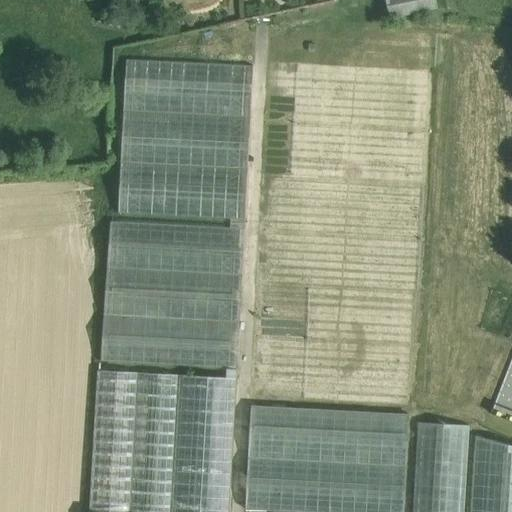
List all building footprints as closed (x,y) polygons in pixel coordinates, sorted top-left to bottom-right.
[(436,0),(385,0),(390,19),(438,8),(436,0)] [(229,511),(253,66),(126,59),(118,213),(230,219),(230,227),(110,220),(100,361),(226,368),(226,377),(97,370),(88,511),(229,511)] [(403,511),(409,414),(250,405),(245,510),(274,511),(403,511)] [(464,511),(470,425),(417,422),(412,511),(464,511)] [(511,511),(511,444),(474,435),(469,511),(511,511)]
